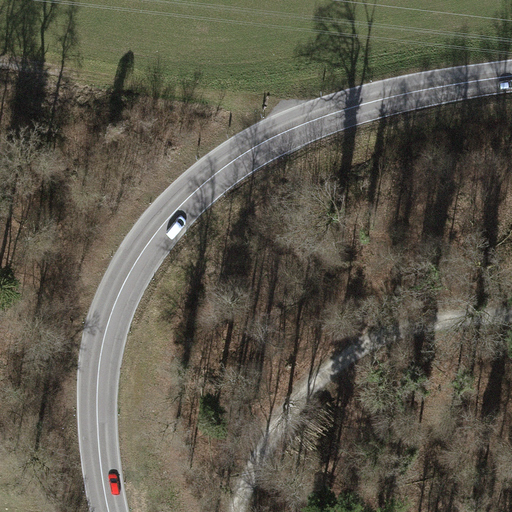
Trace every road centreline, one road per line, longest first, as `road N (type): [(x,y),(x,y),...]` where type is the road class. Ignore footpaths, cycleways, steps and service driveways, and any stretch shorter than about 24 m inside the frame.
road 1 (primary): [(106,511),(95,357),(124,287),(170,225),(295,115),(451,77),(511,72)]
road 2 (track): [(511,318),(435,323),(341,355),(258,442),(246,511)]
